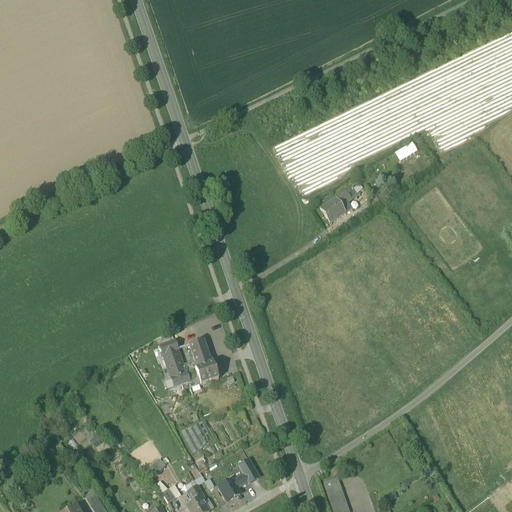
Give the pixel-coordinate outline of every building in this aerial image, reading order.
[(359,186),(354,189),(359,197),(364,194),(359,186)] [(351,202),(359,197),(354,189),(346,195),(351,202)] [(346,195),(336,201),(345,215),(351,211),(347,205),(351,202),(346,195)] [(329,226),(345,215),(336,201),(335,201),(319,211),(329,226)] [(195,367),(194,367),(195,372),(200,388),(218,382),(213,366),(212,366),(211,361),(209,362),(203,343),(189,348),(195,367)] [(160,351),(162,358),(177,353),(174,345),(160,351)] [(171,382),(185,377),(183,371),(177,353),(162,358),(171,382)] [(194,367),(183,371),(185,377),(188,385),(187,385),(190,391),(200,388),(195,372),(194,367)] [(171,382),(174,390),(187,385),(188,385),(185,377),(171,382)] [(234,385),(232,379),(225,381),(228,388),(234,385)] [(167,392),(174,390),(171,382),(164,385),(167,392)] [(198,422),(195,416),(189,418),(192,425),(198,422)] [(180,435),(192,457),(215,445),(203,423),(180,435)] [(105,442),(97,432),(91,437),(94,440),(89,444),(94,450),(105,442)] [(16,462),(2,472),(6,477),(20,467),(16,462)] [(150,471),(155,477),(165,468),(159,462),(150,471)] [(248,485),(249,486),(258,481),(247,463),(238,469),(243,478),(248,485)] [(243,478),(232,484),(237,492),(248,485),(243,478)] [(201,479),(193,483),(196,489),(197,489),(204,484),(201,479)] [(323,485),(332,511),(348,511),(337,480),(323,485)] [(184,489),(187,494),(196,489),(193,483),(184,489)] [(240,496),(237,492),(232,484),(231,483),(218,491),(226,504),(240,496)] [(154,489),(161,496),(167,492),(159,484),(154,489)] [(174,488),(169,491),(175,502),(180,498),(174,488)] [(186,508),(187,511),(206,511),(202,505),(205,503),(197,489),(196,489),(187,494),(186,495),(192,505),(186,508)] [(83,496),(87,502),(89,501),(94,498),(90,491),(83,496)] [(161,496),(167,506),(175,502),(169,491),(167,492),(161,496)] [(89,501),(95,511),(103,511),(94,498),(89,501)] [(92,511),(95,511),(89,501),(87,502),(92,511)] [(208,501),(205,503),(202,505),(206,511),(212,511),(214,511),(208,501)]
